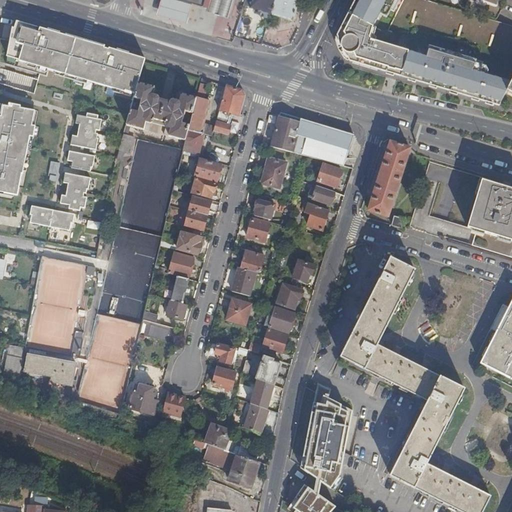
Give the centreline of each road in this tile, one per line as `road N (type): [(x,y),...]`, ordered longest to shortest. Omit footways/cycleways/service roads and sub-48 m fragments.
road 1 (residential): [(185,378),(270,86)]
road 2 (residential): [(345,226),(297,376),(270,511)]
road 3 (residential): [(511,275),(345,226)]
road 4 (primary): [(511,133),(364,97)]
road 5 (primary): [(378,121),(511,161)]
road 6 (primary): [(144,38),(270,86)]
road 7 (primary): [(263,66),(164,35),(144,38)]
